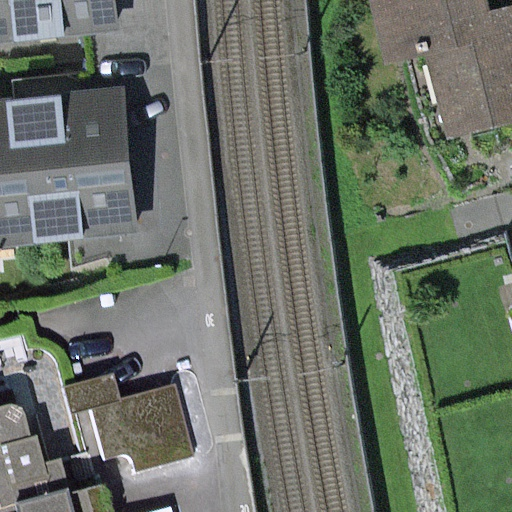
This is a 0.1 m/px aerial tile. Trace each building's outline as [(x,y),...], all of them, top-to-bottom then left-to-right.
[(0,0),(0,39),(116,29),(112,0),(0,0)] [(479,0),(393,0),(406,54),(448,45),(467,126),(511,115),(511,8),(495,13),(484,16),(479,0)] [(0,101),(0,244),(136,232),(123,90),(28,99),(0,101)] [(130,474),(194,457),(174,386),(120,402),(112,376),(64,387),(69,416),(91,414),(103,460),(126,455),(130,474)] [(25,439),(20,417),(0,406),(0,511),(65,511),(60,493),(47,496),(32,437),(25,439)]
